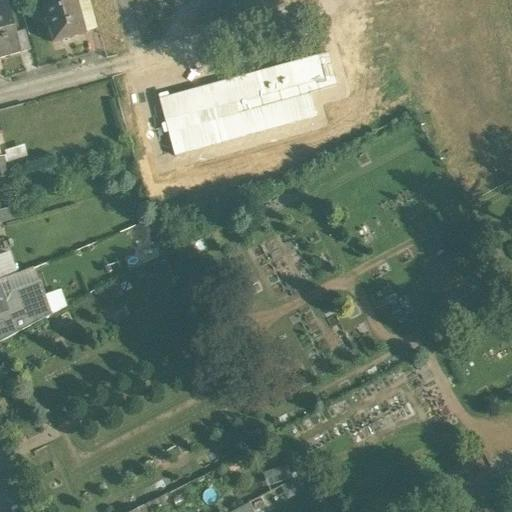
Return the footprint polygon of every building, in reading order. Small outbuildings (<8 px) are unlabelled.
[(39,0),(52,44),(85,35),(75,0),(39,0)] [(75,0),(85,35),(97,32),(87,0),(75,0)] [(6,6),(0,7),(0,58),(19,53),(14,34),(6,6)] [(14,34),(19,53),(31,50),(26,30),(14,34)] [(160,100),(175,154),(315,117),(308,93),(336,85),(328,55),(160,100)] [(8,166),(0,168),(0,178),(10,176),(8,166)] [(17,206),(0,210),(0,223),(20,217),(17,206)] [(39,282),(12,292),(7,301),(4,303),(0,294),(0,328),(6,326),(10,338),(51,315),(39,282)] [(6,326),(0,328),(0,342),(10,338),(6,326)] [(261,473),(266,487),(290,479),(285,465),(261,473)]
